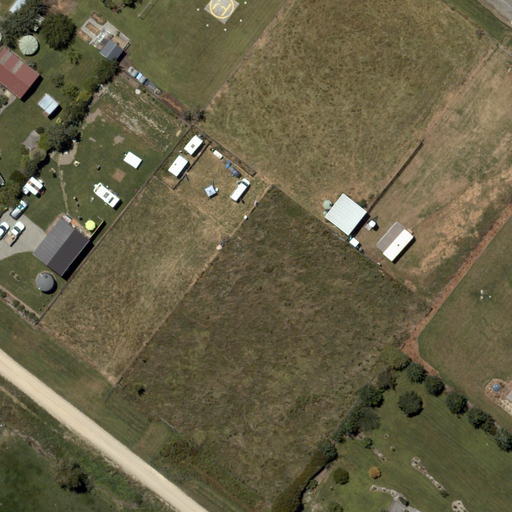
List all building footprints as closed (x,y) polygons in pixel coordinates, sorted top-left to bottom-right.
[(58,0),(55,0),(48,9),(66,25),(75,15),(58,0)] [(31,10),(22,23),(37,32),(45,19),(31,10)] [(37,53),(37,32),(18,33),(19,54),(37,53)] [(6,49),(0,56),(0,85),(21,103),(42,77),(6,49)] [(350,241),(369,217),(344,198),(325,221),(350,241)]
